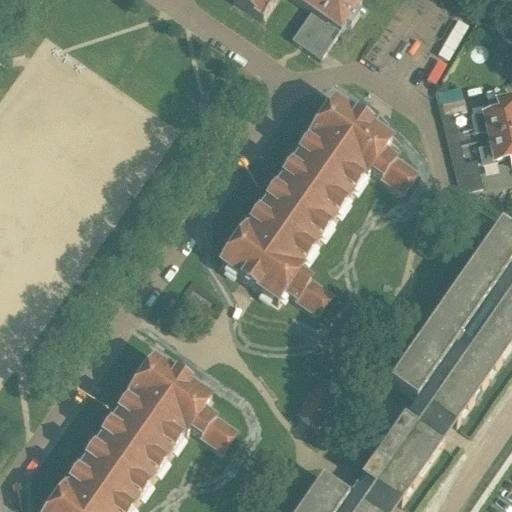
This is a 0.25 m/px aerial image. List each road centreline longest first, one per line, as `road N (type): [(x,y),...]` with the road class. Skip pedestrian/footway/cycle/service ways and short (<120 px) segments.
road 1 (residential): [(0,499),(288,88),(172,4)]
road 2 (residential): [(449,511),(511,409)]
